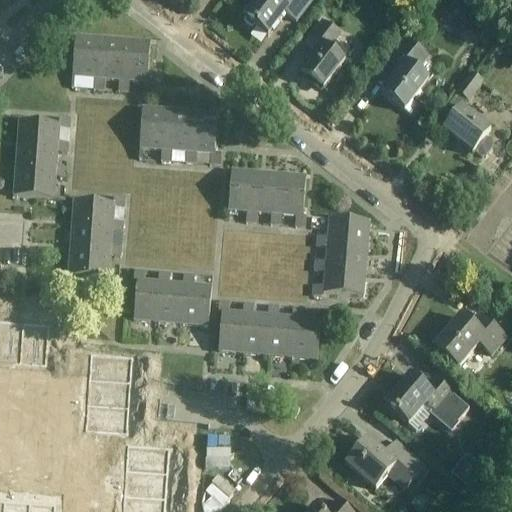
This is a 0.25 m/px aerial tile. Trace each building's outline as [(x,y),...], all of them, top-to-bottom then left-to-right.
[(283,15),(287,18),(294,24),(313,1),(311,0),(256,0),(242,19),(265,38),(283,15)] [(322,22),(320,24),(303,46),(313,54),(299,72),(322,91),(344,63),(350,56),(334,44),(340,36),(322,22)] [(379,94),(403,113),(428,81),(416,72),(427,59),(404,42),(388,62),(398,70),(379,94)] [(173,87),(174,49),(94,46),(93,84),(173,87)] [(471,77),(456,96),(467,104),(482,85),(471,77)] [(460,110),(442,134),(471,157),(473,154),(481,160),(485,160),(493,150),(492,146),(484,140),(489,133),(460,110)] [(248,165),(247,222),(325,223),(325,182),(270,181),(270,165),(248,165)] [(89,268),(136,268),(135,192),(89,192),(89,268)] [(387,212),(345,210),(344,232),(332,232),(332,243),(342,243),(342,258),(335,257),(335,282),(327,281),(326,296),(384,298),(387,212)] [(202,322),(200,341),(224,343),(228,296),(156,289),(153,317),(202,322)] [(2,313),(0,336),(0,362),(23,364),(26,314),(19,314),(19,324),(4,323),(5,313),(2,313)] [(26,314),(23,364),(48,366),(52,316),(49,316),(49,326),(29,325),(29,315),(26,314)] [(334,361),(338,331),(240,319),(236,349),(334,361)] [(460,320),(434,351),(458,372),(479,348),(492,359),(506,342),(488,327),(479,336),(460,320)] [(16,366),(15,377),(24,378),(24,366),(16,366)] [(40,379),(48,380),(49,368),(41,367),(40,379)] [(76,377),(76,386),(88,387),(88,378),(76,377)] [(409,379),(385,408),(408,428),(425,408),(432,414),(429,417),(451,436),(458,427),(456,425),(468,411),(453,398),(433,381),(424,392),(409,379)] [(86,403),(75,402),(74,411),(86,412),(86,403)] [(72,436),(84,437),(84,433),(85,428),(73,427),(72,436)] [(366,441),(344,467),(374,493),(389,476),(406,491),(424,470),(395,444),(384,457),(366,441)] [(114,468),(113,477),(125,478),(125,469),(114,468)] [(33,493),(25,492),(24,504),(32,504),(33,493)] [(123,503),(123,494),(112,494),(111,502),(123,503)] [(315,511),(312,509),(309,511),(346,511),(336,503),(328,511),(315,511)]
